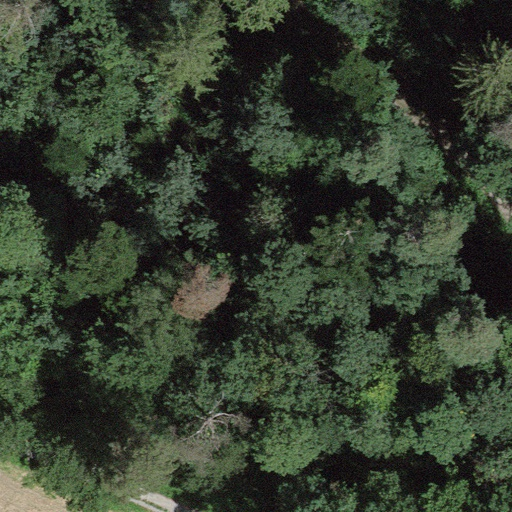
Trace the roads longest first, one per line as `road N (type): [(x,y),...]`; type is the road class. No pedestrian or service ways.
road 1 (track): [(511,172),(327,0)]
road 2 (track): [(219,511),(0,405)]
